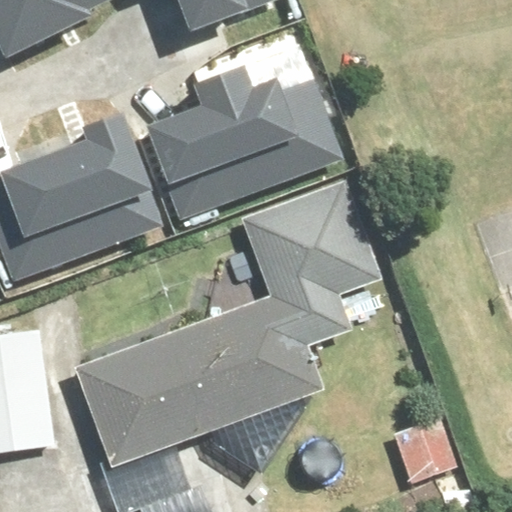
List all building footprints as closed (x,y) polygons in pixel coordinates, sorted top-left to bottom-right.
[(0,0),(0,39),(7,52),(102,0),(0,0)] [(180,0),(189,25),(268,0),(180,0)] [(150,123),(184,213),(342,154),(312,72),(280,84),(275,71),(250,80),(242,57),(197,74),(207,102),(150,123)] [(0,171),(0,230),(15,273),(159,221),(120,112),(80,127),(85,141),(0,171)] [(276,286),(50,371),(103,511),(203,511),(177,444),(316,391),(296,339),(349,319),(339,291),(376,277),(339,182),(249,216),(276,286)] [(35,330),(0,333),(0,453),(50,447),(35,330)] [(438,420),(384,437),(399,484),(453,467),(438,420)]
